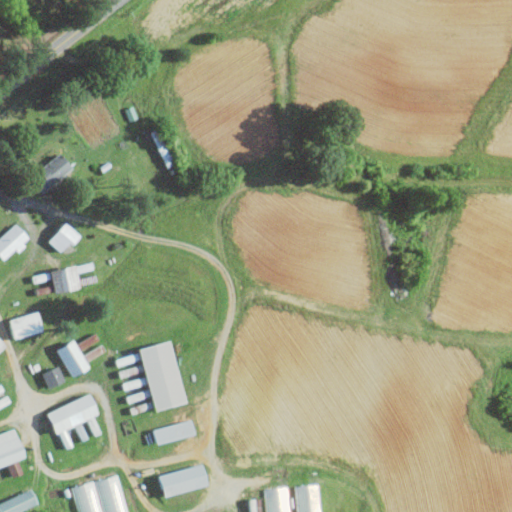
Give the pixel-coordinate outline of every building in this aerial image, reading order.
[(39,193),(67,166),(54,152),(26,178),(39,193)] [(44,240),(58,252),(75,233),(60,221),(44,240)] [(27,238),(13,223),(0,234),(0,258),(2,261),(27,238)] [(48,290),(74,287),(71,264),(45,268),(48,290)] [(6,316),(9,337),(38,333),(35,312),(6,316)] [(73,343),(77,351),(96,339),(92,332),(73,343)] [(53,347),(66,376),(84,368),(71,339),(53,347)] [(180,402),(166,339),(134,347),(149,410),(180,402)] [(62,381),(55,365),(38,372),(45,388),(62,381)] [(0,406),(8,402),(0,387),(0,406)] [(41,411),(50,433),(56,431),(62,448),(69,445),(62,428),(86,418),(86,417),(94,414),(85,393),(41,411)] [(152,442),(192,435),(189,420),(150,427),(152,442)] [(0,432),(0,465),(21,457),(11,428),(0,432)] [(154,475),(159,496),(204,485),(198,463),(154,475)] [(264,487),(265,511),(288,511),(287,486),(264,487)] [(0,511),(14,511),(34,504),(28,488),(0,500),(0,511)]
